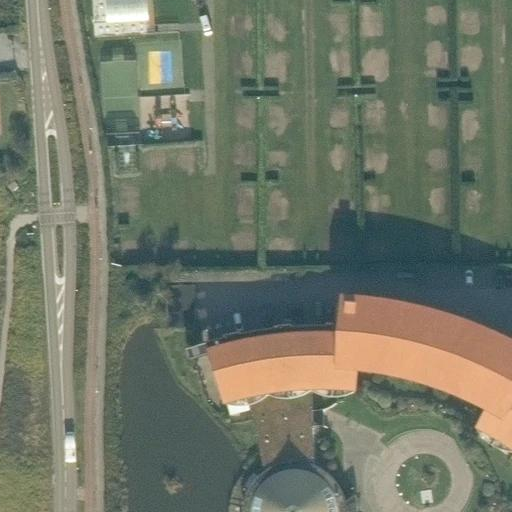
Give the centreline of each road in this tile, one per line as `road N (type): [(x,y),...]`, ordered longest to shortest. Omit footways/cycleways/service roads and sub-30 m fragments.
road 1 (tertiary): [(60,323),(70,274),(68,216),(63,141),(45,89)]
road 2 (tertiary): [(45,89),(42,140),(60,323)]
road 3 (tertiary): [(64,511),(60,323)]
